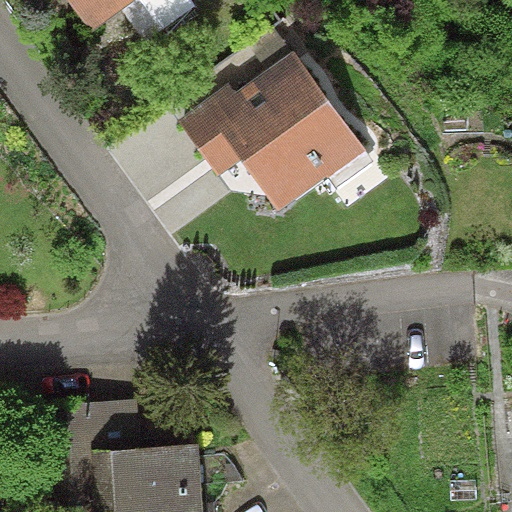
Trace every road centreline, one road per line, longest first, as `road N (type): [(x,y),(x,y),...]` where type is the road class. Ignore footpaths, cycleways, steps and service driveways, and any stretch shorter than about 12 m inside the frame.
road 1 (residential): [(172,305),(0,47)]
road 2 (residential): [(341,511),(244,373),(172,305)]
road 3 (residential): [(0,344),(172,305)]
